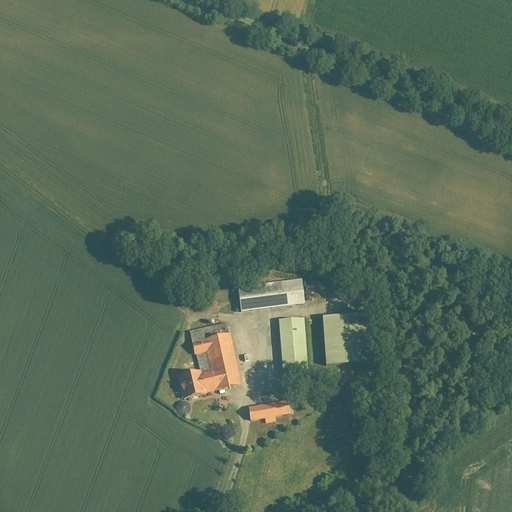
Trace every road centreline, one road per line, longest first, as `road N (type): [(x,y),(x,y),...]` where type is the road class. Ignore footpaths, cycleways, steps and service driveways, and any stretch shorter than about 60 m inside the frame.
road 1 (track): [(511,140),(181,0)]
road 2 (track): [(511,405),(374,511)]
